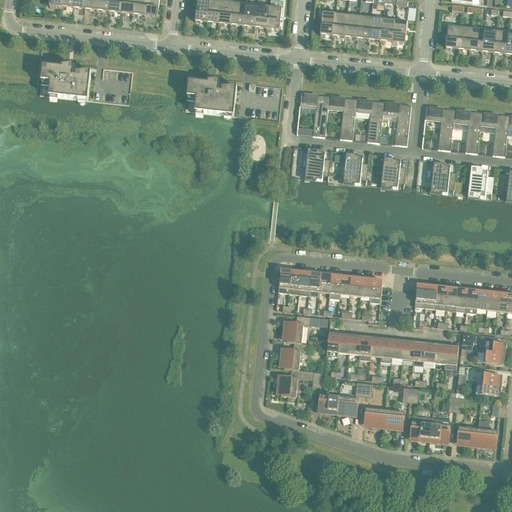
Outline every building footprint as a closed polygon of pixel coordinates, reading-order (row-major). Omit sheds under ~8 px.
[(50,0),(49,8),(62,10),(62,0),(50,0)] [(62,0),(62,10),(74,11),(74,0),(62,0)] [(74,0),(74,11),(85,12),(86,0),(74,0)] [(86,0),(85,12),(97,13),(98,0),(86,0)] [(98,0),(97,13),(109,15),(110,0),(98,0)] [(110,0),(109,15),(121,16),(122,0),(110,0)] [(122,0),(121,16),(133,17),(135,0),(122,0)] [(135,0),(133,17),(145,18),(147,0),(135,0)] [(147,0),(145,18),(158,20),(159,0),(147,0)] [(195,24),(207,25),(210,2),(198,1),(195,24)] [(207,25),(219,26),(222,3),(210,2),(207,25)] [(219,26),(231,28),(234,5),(222,3),(219,26)] [(231,28),(243,29),(246,6),(234,5),(231,28)] [(243,29),(255,30),(258,7),(246,6),(243,29)] [(255,30),(267,31),(270,8),(258,7),(255,30)] [(270,8),(267,31),(279,33),(280,31),(282,10),(270,8)] [(320,37),(333,39),(335,16),(323,14),(320,37)] [(333,39),(345,40),(347,17),(335,16),(333,39)] [(345,40),(357,41),(359,18),(347,17),(345,40)] [(357,41),(369,42),(371,19),(359,18),(357,41)] [(369,42),(380,44),(383,21),(371,19),(369,42)] [(380,44),(392,45),(395,22),(383,21),(380,44)] [(395,22),(392,45),(405,46),(407,23),(395,22)] [(446,51),(458,52),(460,29),(448,28),(446,51)] [(458,52),(470,53),(472,30),(460,29),(458,52)] [(470,53),(482,55),(484,32),(472,30),(470,53)] [(482,55),(494,56),(496,33),(484,32),(482,55)] [(494,56),(506,57),(508,34),(496,33),(494,56)] [(70,67),(69,67),(68,67),(62,67),(62,70),(43,67),(41,87),(50,88),(49,98),(88,102),(91,73),(76,74),(76,76),(73,75),(74,71),(74,66),(70,67)] [(222,90),(221,91),(219,91),(220,85),(220,82),(218,82),(217,82),(216,82),(214,82),(213,83),(208,83),(208,85),(189,83),(187,102),(196,103),(195,114),(234,118),(237,88),(222,90)] [(325,140),(328,112),(327,112),(329,99),(328,101),(323,100),(323,98),(301,96),(300,109),(316,110),(313,138),(325,140)] [(352,143),(355,115),(355,114),(356,102),(356,104),(350,103),(350,101),(329,99),(327,112),(328,112),(343,113),(340,141),(352,143)] [(379,146),(383,117),(382,117),(383,105),(383,107),(377,106),(378,104),(356,102),(355,114),(355,115),(370,116),(367,144),(379,146)] [(382,117),(383,117),(398,119),(395,147),(407,149),(411,108),(410,108),(410,110),(405,109),(405,107),(383,105),(382,117)] [(425,122),(441,124),(438,152),(450,153),(453,125),(454,112),(454,115),(448,114),(448,112),(426,109),(425,122)] [(477,156),(480,128),(481,115),(481,117),(475,117),(475,115),(454,112),(453,125),(468,127),(465,155),(477,156)] [(505,159),(508,131),(507,131),(509,118),(508,120),(503,120),(503,118),(481,115),(480,128),(496,130),(492,158),(505,159)] [(309,152),(308,153),(305,181),(317,182),(322,183),(323,178),(329,179),(330,166),(324,166),(325,157),(325,156),(324,155),(323,155),(319,154),(319,153),(309,152)] [(367,183),(368,171),(362,170),(363,161),(363,160),(362,160),(362,159),(361,159),(356,158),(356,157),(346,156),(343,185),(355,186),(360,187),(360,182),(367,183)] [(384,160),(381,189),(393,190),(398,191),(398,186),(404,187),(406,175),(399,174),(400,165),(400,164),(400,163),(399,163),(394,162),(394,161),(384,160)] [(434,165),(434,167),(431,194),(442,195),(442,196),(447,196),(448,191),(454,192),(454,190),(455,186),(455,180),(449,179),(450,170),(450,169),(449,168),(448,168),(444,168),(444,166),(434,165)] [(472,169),(469,196),(468,198),(480,200),(485,200),(486,196),(492,196),(493,184),(487,183),(488,174),(488,173),(487,173),(486,172),(482,172),(482,170),(472,169)] [(289,296),(289,291),(291,273),(281,272),(278,294),(289,296)] [(289,291),(299,292),(301,274),(291,273),(289,291)] [(299,297),(309,298),(311,275),(301,274),(299,292),(299,297)] [(319,299),(320,294),(322,276),(311,275),(309,298),(319,299)] [(320,294),(330,295),(332,277),(322,276),(320,294)] [(339,301),(340,297),(342,279),(332,277),(330,295),(329,300),(339,301)] [(340,297),(350,298),(352,280),(342,279),(340,297)] [(350,298),(360,299),(362,281),(352,280),(350,298)] [(360,299),(370,300),(372,282),(362,281),(360,299)] [(372,282),(370,300),(370,305),(380,306),(383,283),(372,282)] [(415,309),(425,311),(428,288),(417,287),(415,309)] [(425,311),(435,312),(438,289),(428,288),(425,311)] [(435,312),(445,313),(448,290),(438,289),(435,312)] [(448,290),(445,313),(455,314),(458,291),(448,290)] [(455,314),(466,315),(468,292),(458,291),(455,314)] [(468,292),(466,315),(476,316),(476,311),(478,293),(468,292)] [(488,294),(478,293),(476,311),(486,312),(488,294)] [(499,295),(488,294),(486,312),(497,313),(499,295)] [(509,297),(499,295),(497,313),(507,315),(509,297)] [(287,345),(294,345),(302,346),(304,328),(318,329),(319,321),(297,318),(296,327),(289,326),(288,331),(286,331),(285,336),(288,337),(287,345)] [(326,358),(338,360),(340,336),(331,335),(329,335),(326,358)] [(338,355),(349,356),(351,337),(342,336),(340,336),(338,360),(338,355)] [(462,349),(461,352),(467,353),(467,348),(473,348),(475,346),(476,337),(463,336),(462,349)] [(349,356),(360,357),(362,338),(353,337),(351,337),(349,356)] [(370,363),(370,358),(372,339),(364,338),(362,338),(360,357),(359,362),(370,363)] [(370,358),(381,359),(383,340),(374,339),(372,339),(370,358)] [(381,359),(392,361),(394,342),(392,341),(383,340),(381,359)] [(391,366),(402,367),(405,342),(396,342),(394,342),(392,361),(391,366)] [(412,368),(413,368),(415,344),(413,344),(413,343),(405,342),(402,367),(412,368)] [(413,368),(424,369),(426,345),(424,345),(415,344),(413,368)] [(486,344),(485,354),(505,357),(506,346),(498,345),(486,344)] [(284,371),(291,372),(299,373),(301,354),(307,355),(308,347),(302,346),(294,345),(293,353),(286,353),(285,358),(283,358),(282,363),(285,363),(284,371)] [(424,369),(434,370),(437,346),(435,346),(426,345),(424,369)] [(437,346),(434,370),(435,370),(435,365),(446,366),(448,347),(447,347),(446,347),(437,346)] [(456,348),(448,347),(446,366),(457,368),(459,348),(456,348)] [(505,357),(485,354),(484,365),(490,366),(503,367),(504,367),(505,357)] [(299,373),(291,372),(290,380),(283,380),(283,385),(280,385),(279,390),(282,390),(281,398),(296,400),(298,381),(313,383),(314,375),(314,374),(299,373)] [(314,375),(313,383),(312,389),(320,390),(321,381),(322,375),(314,375)] [(482,375),(481,386),(502,388),(503,378),(502,378),(489,376),(482,375)] [(355,398),(363,399),(365,385),(357,385),(355,398)] [(365,385),(363,399),(371,400),(372,386),(365,385)] [(502,388),(481,386),(480,397),(500,399),(502,388)] [(402,404),(410,405),(411,390),(404,390),(402,404)] [(411,390),(410,405),(418,406),(419,391),(411,390)] [(330,413),(338,413),(339,399),(320,397),(319,404),(320,404),(319,411),(325,412),(325,415),(330,415),(330,413)] [(339,399),(338,413),(345,414),(345,417),(350,418),(350,415),(356,415),(357,408),(358,408),(359,401),(339,399)] [(449,414),(456,414),(458,400),(456,400),(450,399),(449,414)] [(458,400),(456,414),(464,415),(466,401),(458,400)] [(498,419),(506,420),(508,405),(500,405),(498,419)] [(376,426),(384,427),(385,412),(366,410),(365,418),(366,418),(365,425),(371,426),(371,428),(376,429),(376,426)] [(385,412),(384,427),(391,428),(391,431),(396,431),(396,428),(402,429),(403,422),(404,422),(405,415),(385,412)] [(422,440),(430,441),(432,420),(414,418),(413,424),(412,424),(411,431),(412,432),(411,439),(417,439),(417,442),(422,443),(422,440)] [(432,420),(430,441),(437,442),(437,444),(442,445),(442,442),(448,443),(449,436),(450,436),(451,428),(450,428),(450,422),(432,420)] [(469,445),(477,446),(478,431),(460,429),(459,429),(458,437),(459,437),(458,444),(464,444),(464,447),(469,448),(469,445)] [(478,431),(477,446),(484,447),(484,449),(489,450),(489,447),(495,448),(496,441),(497,441),(498,433),(478,431)]
